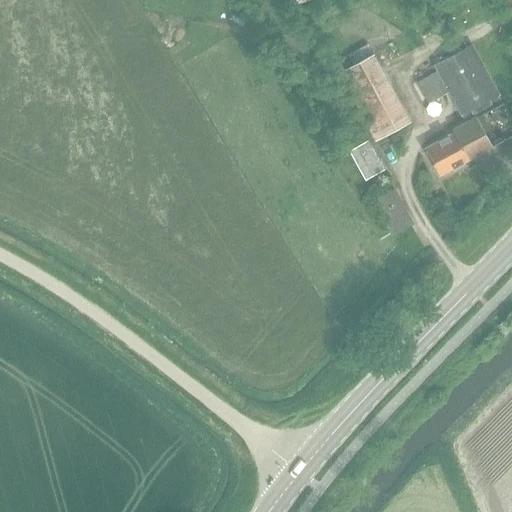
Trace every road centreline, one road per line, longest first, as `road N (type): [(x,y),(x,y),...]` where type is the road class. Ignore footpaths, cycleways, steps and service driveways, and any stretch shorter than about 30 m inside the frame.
road 1 (unclassified): [(305,468),(0,255)]
road 2 (tertiary): [(305,468),(511,247)]
